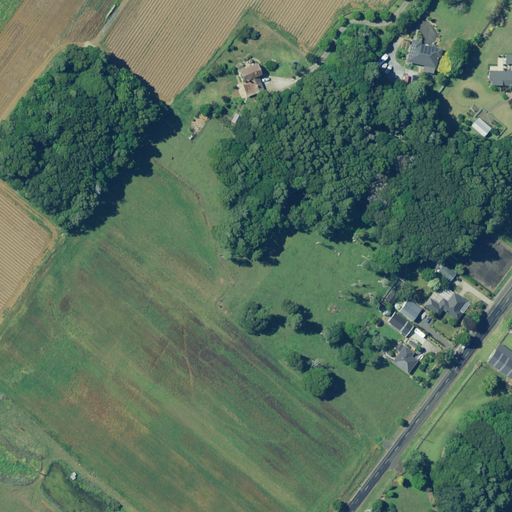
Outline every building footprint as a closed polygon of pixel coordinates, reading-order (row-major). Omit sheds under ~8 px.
[(422,43),(412,40),(407,62),(424,66),(423,71),(434,74),(440,48),(422,44),(422,43)] [(511,54),(506,54),(506,64),(511,64),(511,72),(490,71),(489,85),(510,86),(510,88),(511,88),(511,54)] [(257,63),(238,71),(248,97),(264,90),(259,77),(262,76),(257,63)] [(491,129),(479,118),(472,126),(484,137),(491,129)] [(467,302),(454,292),(448,300),(443,297),(438,304),(430,298),(424,306),(439,317),(443,311),(457,321),(463,313),(460,311),(467,302)] [(413,327),(401,317),(395,325),(407,335),(413,327)] [(419,346),(410,340),(407,344),(416,351),(419,346)] [(511,352),(501,344),(487,363),(511,380),(511,352)] [(414,353),(405,346),(393,363),(408,374),(417,361),(411,357),(414,353)]
